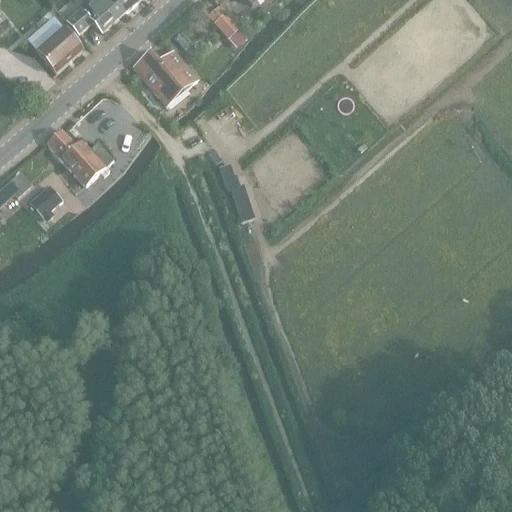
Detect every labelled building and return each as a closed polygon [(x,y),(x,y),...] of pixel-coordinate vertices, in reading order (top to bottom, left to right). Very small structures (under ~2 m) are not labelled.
[(125,16),(110,0),(91,0),(79,10),(81,12),(67,25),(79,39),(93,26),(102,36),(125,16)] [(110,0),(125,16),(143,0),(110,0)] [(244,0),(252,9),(261,0),(244,0)] [(241,16),(234,22),(240,30),(248,23),(241,16)] [(226,18),(214,28),(227,42),(238,32),(226,18)] [(63,32),(36,55),(56,78),(82,55),(63,32)] [(199,80),(173,50),(167,56),(158,45),(141,60),(176,100),(199,80)] [(62,133),(47,147),(86,190),(101,177),(104,180),(110,175),(107,171),(114,165),(98,147),(91,153),(82,143),(76,149),(62,133)] [(242,174),(226,179),(240,225),(256,220),(242,174)] [(19,177),(6,189),(17,201),(30,189),(19,177)] [(40,196),(26,207),(45,232),(59,221),(40,196)]
